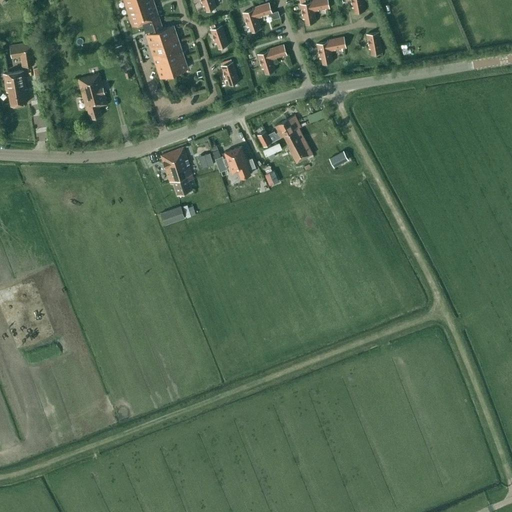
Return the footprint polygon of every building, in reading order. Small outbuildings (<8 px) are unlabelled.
[(146,34),(160,76),(187,67),(173,25),(162,28),(153,0),(123,0),(132,25),(143,22),(147,34),(146,34)] [(206,10),(216,6),(213,0),(201,0),(203,5),(204,4),(206,10)] [(304,0),(299,0),(303,18),(304,17),(306,23),(316,21),(314,10),(318,9),(318,7),(329,5),(327,0),(311,0),(305,2),(304,0)] [(365,10),(363,0),(350,0),(352,6),(354,6),(355,12),(365,10)] [(247,26),(249,25),(251,31),(261,28),(257,17),(262,16),(261,14),(272,10),(269,2),(253,7),(253,8),(243,12),(247,26)] [(215,42),(216,42),(218,47),(228,44),(222,24),(215,26),(214,23),(210,25),(211,28),(210,28),(215,42)] [(378,31),(366,33),(369,48),(371,47),(372,53),(382,51),(378,31)] [(344,35),(328,39),(328,40),(317,42),(320,57),(321,57),(322,63),(333,60),(330,49),(335,49),(334,47),(346,45),(344,35)] [(34,43),(20,46),(23,65),(35,64),(33,56),(36,56),(34,43)] [(262,68),(263,67),(265,73),(275,70),(272,59),(276,57),(276,56),(286,52),(283,44),(268,48),(268,50),(257,53),(262,68)] [(229,84),(239,81),(232,61),(226,63),(225,60),(221,61),(222,64),(221,64),(225,79),(227,78),(229,84)] [(23,69),(4,72),(7,91),(8,91),(10,105),(27,102),(24,88),(26,88),(23,69)] [(99,105),(107,103),(99,72),(78,78),(86,109),(88,109),(90,118),(101,115),(99,105)] [(310,121),(324,116),(322,109),(308,114),(310,121)] [(299,126),(301,126),(295,114),(275,124),(278,130),(275,132),(274,130),(267,133),(265,129),(258,133),(264,145),(282,136),(299,126)] [(299,126),(282,136),(296,162),(302,159),(303,161),(309,158),(308,156),(314,153),(299,126)] [(241,145),(224,151),(226,156),(223,157),(226,164),(229,163),(232,172),(238,169),(241,176),(250,173),(249,168),(255,166),(252,156),(246,158),(241,145)] [(194,177),(183,146),(160,154),(170,182),(173,182),(177,193),(192,187),(189,179),(194,177)] [(344,152),(342,153),(341,152),(330,158),(334,166),(345,159),(344,157),(346,157),(344,152)] [(215,157),(220,170),(227,168),(226,164),(223,157),(222,154),(215,157)] [(279,181),(275,173),(270,175),(274,183),(279,181)] [(180,205),(160,212),(164,224),(185,217),(180,205)]
